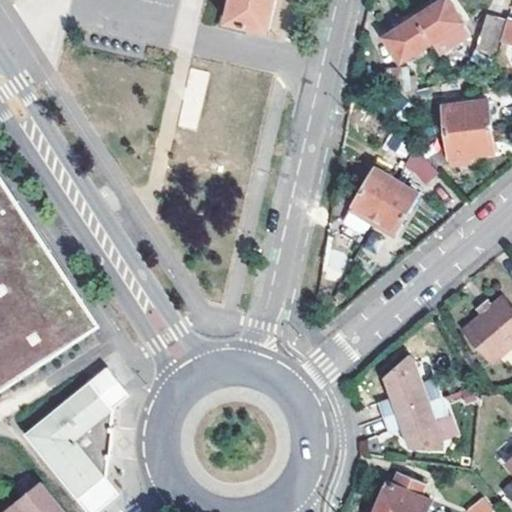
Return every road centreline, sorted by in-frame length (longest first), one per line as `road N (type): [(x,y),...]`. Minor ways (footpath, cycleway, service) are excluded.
road 1 (residential): [(339,0),(252,372)]
road 2 (residential): [(293,396),(511,207)]
road 3 (tertiary): [(138,292),(32,133)]
road 4 (tertiary): [(279,506),(304,475),(311,447),(293,396)]
